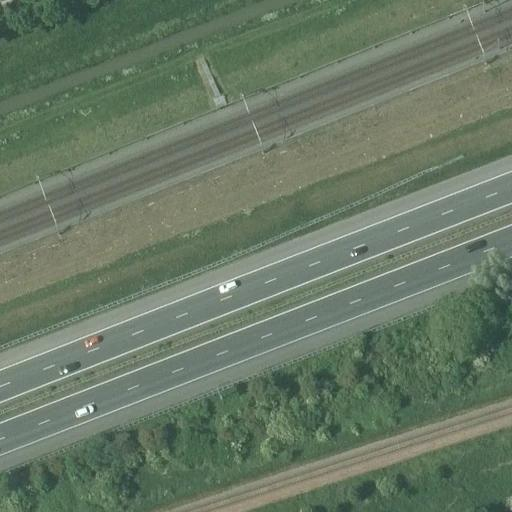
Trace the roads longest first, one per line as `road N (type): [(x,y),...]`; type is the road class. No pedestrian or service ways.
road 1 (motorway): [(511,188),(0,387)]
road 2 (motorway): [(0,440),(511,241)]
